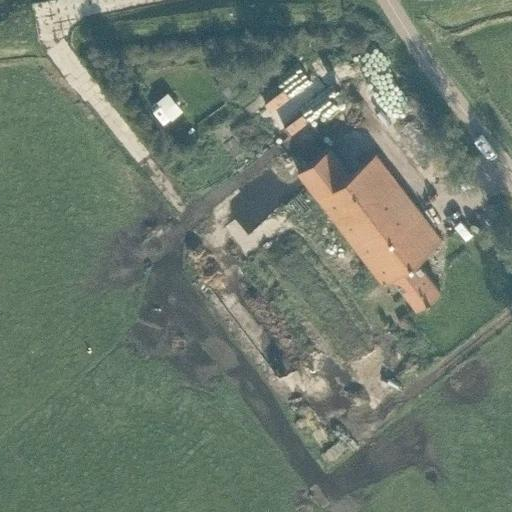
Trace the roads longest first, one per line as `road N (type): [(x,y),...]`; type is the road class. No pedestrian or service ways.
road 1 (track): [(167,187),(66,48),(82,17),(120,0)]
road 2 (tertiary): [(511,184),(390,0)]
